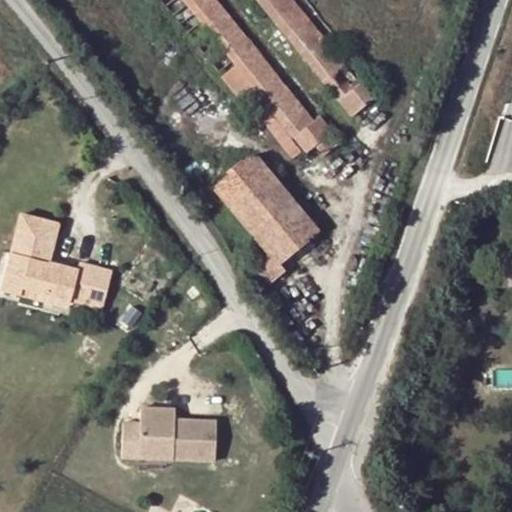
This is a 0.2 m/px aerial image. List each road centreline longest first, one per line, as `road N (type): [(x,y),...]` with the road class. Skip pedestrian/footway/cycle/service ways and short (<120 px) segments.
road 1 (unclassified): [(338,456),(129,148),(7,0)]
road 2 (tertiary): [(496,0),(338,456)]
